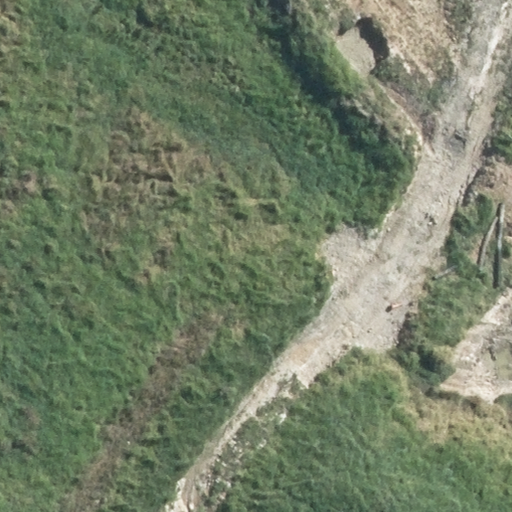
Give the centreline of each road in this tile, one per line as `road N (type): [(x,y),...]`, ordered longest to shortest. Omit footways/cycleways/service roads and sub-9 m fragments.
road 1 (unclassified): [(511,458),(411,392),(0,174)]
road 2 (track): [(205,511),(255,443),(494,174),(511,134)]
